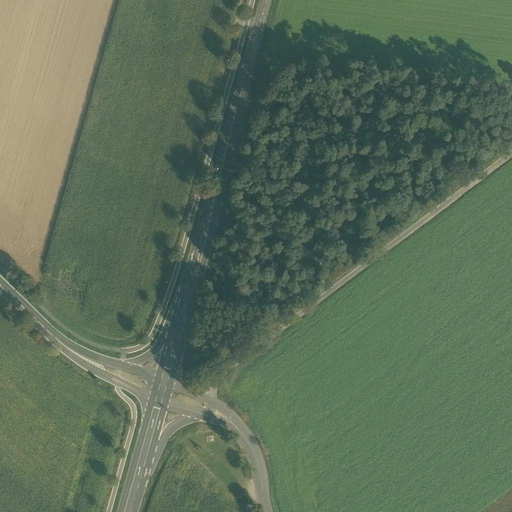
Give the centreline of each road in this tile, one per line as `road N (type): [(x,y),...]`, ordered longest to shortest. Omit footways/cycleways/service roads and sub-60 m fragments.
road 1 (track): [(511,152),(215,376),(208,408)]
road 2 (secondary): [(161,388),(263,0)]
road 3 (tertiary): [(161,388),(90,363),(0,286)]
road 4 (unclassified): [(265,511),(252,452),(234,424),(161,388)]
road 5 (secondary): [(126,511),(161,388)]
